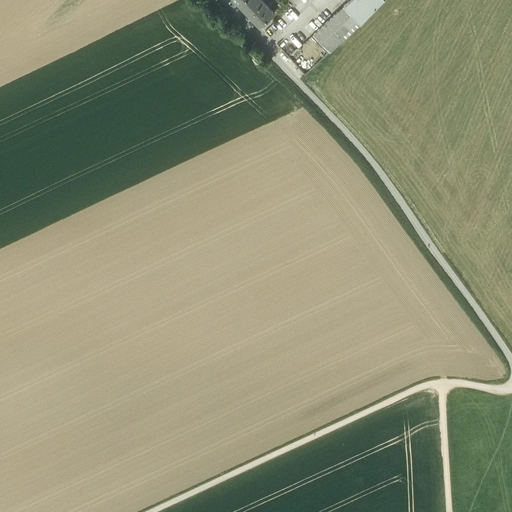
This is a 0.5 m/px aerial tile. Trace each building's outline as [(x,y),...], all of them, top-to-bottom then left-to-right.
[(260,0),(242,0),(239,3),(260,27),(265,22),(274,14),(260,0)] [(383,0),(349,0),(343,7),(359,24),(383,0)] [(359,24),(343,7),(327,22),(343,39),(359,24)] [(271,28),(265,22),(260,27),(266,33),(271,28)] [(329,53),(343,39),(327,22),(313,36),(329,53)]
